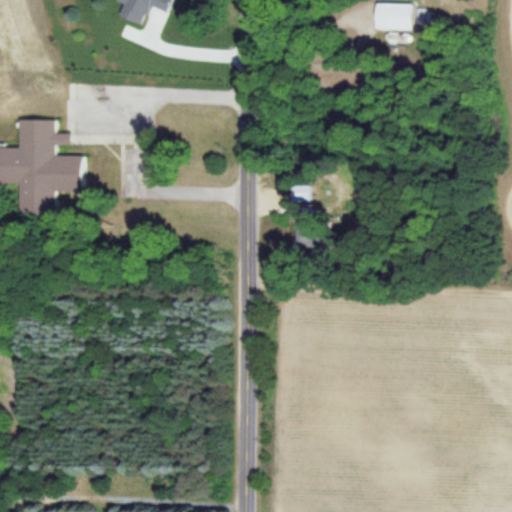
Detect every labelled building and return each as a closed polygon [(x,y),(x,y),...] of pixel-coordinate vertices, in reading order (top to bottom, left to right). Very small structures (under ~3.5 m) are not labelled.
[(61,69),(61,45),(45,29),(74,0),(23,0),(23,1),(20,1),(19,0),(0,0),(0,33),(27,61),(27,69),(61,69)] [(381,31),(418,31),(418,6),(381,6),(381,31)] [(89,193),(88,158),(59,158),(59,138),(27,138),(27,149),(1,149),(2,182),(24,182),(24,215),(57,215),(57,194),(89,193)] [(294,204),(310,204),(311,190),(295,190),(294,204)] [(295,229),(295,251),(330,251),(330,229),(295,229)]
